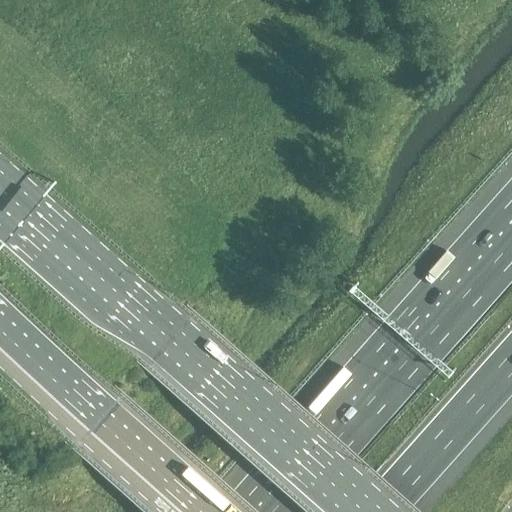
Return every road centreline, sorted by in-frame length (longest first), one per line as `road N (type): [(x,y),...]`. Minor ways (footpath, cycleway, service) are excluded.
road 1 (primary): [(372,511),(0,186)]
road 2 (motorway): [(511,225),(254,511)]
road 3 (primary): [(0,321),(211,511)]
road 4 (motorway): [(377,511),(511,361)]
